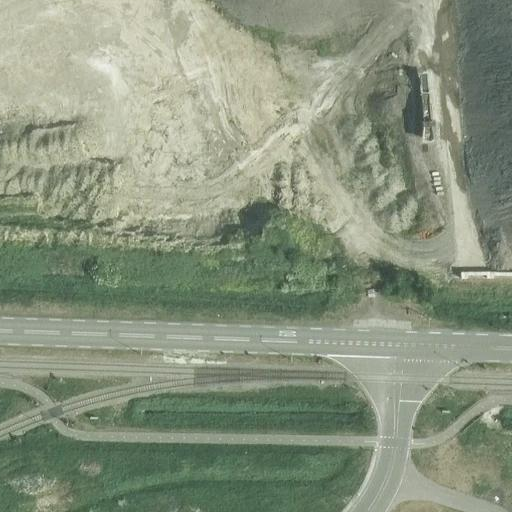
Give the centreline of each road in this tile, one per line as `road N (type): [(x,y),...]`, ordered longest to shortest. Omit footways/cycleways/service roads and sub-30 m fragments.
road 1 (unclassified): [(399,345),(0,331)]
road 2 (unclassified): [(369,511),(391,461),(399,345)]
